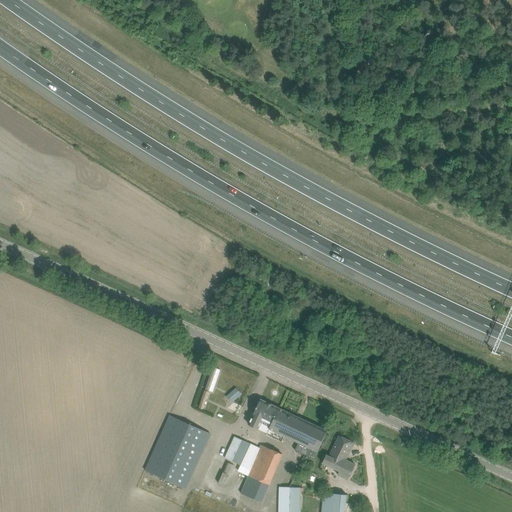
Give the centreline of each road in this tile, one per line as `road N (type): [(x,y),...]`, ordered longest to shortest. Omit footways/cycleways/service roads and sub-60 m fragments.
road 1 (motorway): [(0,46),(155,151),(355,264),(511,339)]
road 2 (motorway): [(511,290),(374,225),(178,113),(6,0)]
road 3 (tertiary): [(511,477),(0,244)]
road 4 (track): [(511,108),(350,122)]
